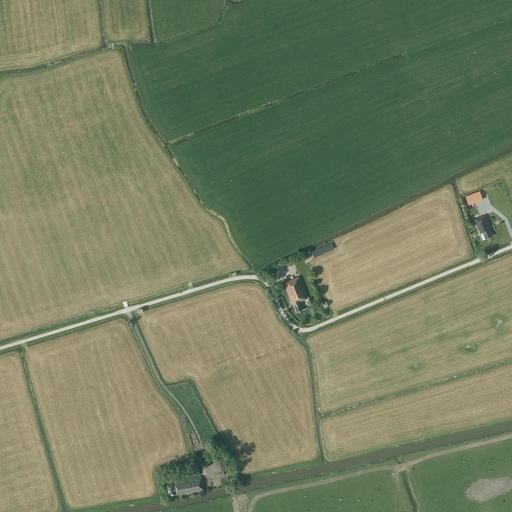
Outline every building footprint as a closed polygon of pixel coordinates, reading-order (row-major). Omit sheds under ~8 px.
[(480,191),(464,197),(467,205),(483,199),(481,194),(480,191)] [(490,209),(494,222),(511,216),(507,203),(490,209)] [(491,229),(486,215),(474,219),(480,233),(483,239),(492,236),(490,229),(491,229)] [(334,248),(332,243),(312,252),(314,257),(334,248)] [(302,309),(299,301),(307,298),(299,276),(284,282),(292,301),(293,301),(296,311),(302,309)] [(231,468),(228,456),(215,459),(218,471),(231,468)] [(200,474),(199,467),(183,470),(185,477),(200,474)] [(204,490),(201,475),(173,481),(174,484),(167,485),(169,495),(177,493),(177,494),(181,493),(182,494),(204,490)]
